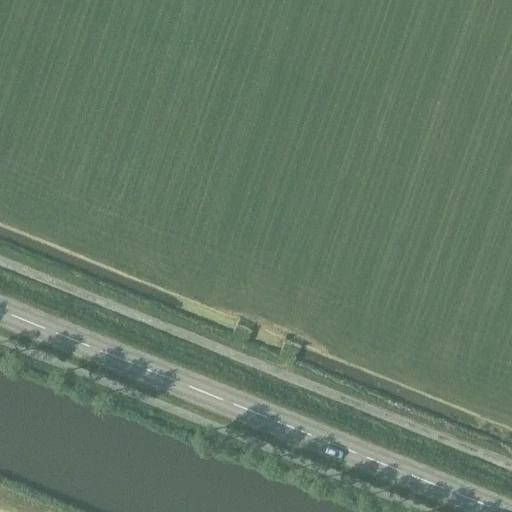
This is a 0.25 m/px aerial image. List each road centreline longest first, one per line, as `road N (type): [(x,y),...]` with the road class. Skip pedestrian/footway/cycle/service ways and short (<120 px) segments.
road 1 (track): [(511,469),(0,263)]
road 2 (primary): [(505,511),(0,310)]
